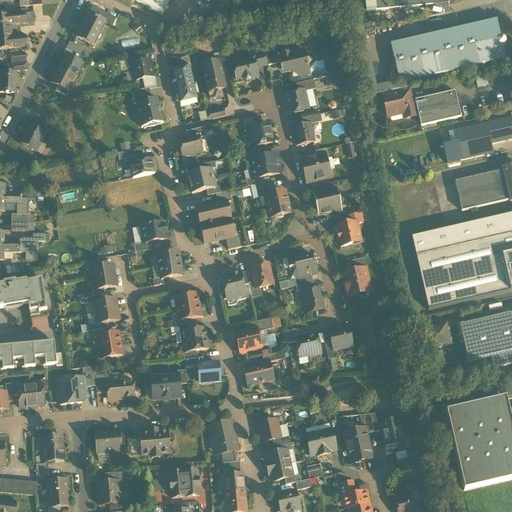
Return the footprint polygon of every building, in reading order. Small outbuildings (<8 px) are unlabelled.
[(134,0),(163,15),(170,0),(134,0)] [(364,0),(366,12),(376,11),(375,0),(364,0)] [(375,0),(376,11),(448,4),(448,0),(375,0)] [(92,8),(88,16),(104,24),(112,28),(116,20),(92,8)] [(25,15),(26,25),(34,24),(33,14),(25,15)] [(10,16),(11,26),(17,26),(26,25),(25,15),(10,16)] [(95,40),(104,24),(88,16),(87,15),(76,38),(88,44),(91,38),(95,40)] [(0,16),(0,34),(11,33),(11,31),(11,26),(10,16),(0,16)] [(390,45),(399,84),(505,60),(502,47),(504,46),(506,44),(505,39),(503,38),(500,38),(496,21),(390,45)] [(143,32),(137,26),(133,30),(138,36),(143,32)] [(0,34),(0,50),(13,50),(13,49),(12,38),(11,33),(0,34)] [(352,39),(357,62),(370,59),(365,36),(352,39)] [(24,37),(12,38),(13,49),(25,48),(24,39),(24,37)] [(66,50),(74,54),(79,57),(82,50),(69,43),(66,50)] [(263,50),(266,62),(267,67),(278,64),(276,57),(278,56),(276,49),(263,50)] [(74,54),(66,50),(65,50),(63,55),(65,56),(72,60),(74,54)] [(255,65),(266,62),(263,50),(247,51),(249,60),(254,59),(255,65)] [(288,70),(300,77),(306,68),(308,68),(307,66),(311,61),(306,58),(304,52),(289,55),(289,53),(281,55),(278,56),(276,57),(278,64),(278,65),(280,65),(282,72),(287,71),(288,70)] [(219,63),(220,65),(226,64),(223,53),(215,54),(217,63),(219,63)] [(85,60),(79,57),(74,54),(72,60),(82,65),(85,60)] [(66,57),(59,70),(75,79),(79,72),(76,71),(79,64),(82,66),(83,66),(82,65),(72,60),(65,56),(65,57),(66,57)] [(126,60),(127,68),(129,68),(131,68),(132,67),(132,66),(145,63),(143,56),(126,60)] [(11,58),(11,65),(26,64),(25,57),(11,58)] [(172,58),(175,72),(189,68),(187,57),(172,58)] [(244,83),(246,84),(249,83),(251,81),(250,80),(258,78),(255,65),(254,59),(249,60),(246,61),(246,60),(232,63),(235,75),(240,74),(242,82),(244,82),(244,83)] [(377,86),(370,59),(357,62),(365,97),(400,89),(398,81),(377,86)] [(130,72),(129,68),(127,68),(126,60),(118,62),(121,74),(130,72)] [(132,73),(134,82),(141,81),(153,78),(149,62),(145,63),(132,66),(132,67),(133,72),(132,73)] [(202,67),(208,93),(225,89),(220,65),(219,63),(217,63),(202,67)] [(27,71),(26,64),(11,65),(10,65),(11,71),(14,70),(14,72),(27,71)] [(172,72),(179,104),(197,100),(189,68),(175,72),(172,72)] [(306,68),(300,77),(309,75),(308,68),(306,68)] [(72,86),(75,79),(59,70),(52,84),(51,83),(51,84),(57,87),(68,93),(69,93),(69,92),(65,91),(69,84),(72,86)] [(0,86),(0,93),(13,94),(15,74),(1,73),(0,83),(0,86)] [(127,84),(134,82),(132,73),(125,74),(127,84)] [(335,76),(324,79),(326,88),(338,85),(335,76)] [(474,78),(477,90),(488,87),(485,76),(474,78)] [(141,81),(143,91),(149,90),(155,89),(153,78),(141,81)] [(296,85),(298,94),(304,92),(304,93),(312,91),(315,90),(313,81),(296,85)] [(55,93),(65,98),(68,93),(57,87),(55,93)] [(393,98),(409,94),(409,95),(410,95),(409,88),(392,92),(393,98)] [(134,105),(136,105),(135,105),(152,101),(149,90),(143,91),(131,92),(134,105)] [(316,108),(312,91),(304,93),(306,103),(307,109),(316,108)] [(303,113),(304,110),(303,104),(306,103),(304,93),(304,92),(298,94),(284,97),(288,114),(297,112),(299,114),(303,113)] [(418,115),(421,127),(461,118),(455,92),(415,101),(418,115)] [(404,118),(406,120),(410,119),(411,117),(418,115),(415,101),(410,102),(409,95),(409,94),(393,98),(383,100),(387,119),(403,115),(404,118)] [(135,105),(136,105),(138,114),(139,114),(140,119),(139,120),(141,129),(144,128),(144,130),(161,126),(160,125),(163,124),(161,114),(160,114),(158,114),(157,110),(159,110),(160,110),(158,100),(152,101),(135,105)] [(198,108),(197,100),(179,104),(181,112),(198,108)] [(206,114),(208,121),(225,117),(224,110),(206,114)] [(200,123),(208,121),(206,114),(206,113),(198,114),(200,123)] [(40,122),(56,126),(57,121),(42,116),(40,122)] [(301,120),(302,127),(310,125),(310,126),(320,123),(318,116),(301,120)] [(240,120),(243,134),(248,133),(248,130),(256,128),(254,117),(240,120)] [(457,147),(460,161),(493,154),(491,145),(511,140),(511,119),(454,132),(457,147)] [(248,133),(252,148),(273,144),(271,135),(270,134),(268,125),(256,128),(248,130),(248,133)] [(292,129),(296,147),(314,143),(310,126),(310,125),(302,127),(292,129)] [(20,145),(34,152),(38,145),(39,146),(40,144),(44,135),(30,128),(26,136),(25,135),(20,145)] [(198,136),(199,140),(205,138),(203,129),(185,133),(187,139),(198,136)] [(189,157),(192,158),(195,157),(196,155),(202,154),(199,140),(198,136),(187,139),(178,141),(182,158),(189,157)] [(432,142),(383,153),(389,178),(438,167),(432,142)] [(46,147),(40,144),(39,146),(38,145),(34,152),(41,156),(46,147)] [(351,144),(345,146),(348,160),(354,159),(351,144)] [(457,147),(443,150),(446,165),(461,162),(460,161),(457,147)] [(324,157),(325,161),(327,160),(329,160),(326,150),(314,153),(315,158),(324,157)] [(117,154),(119,161),(136,158),(135,151),(117,154)] [(248,155),(250,162),(250,161),(260,159),(260,156),(259,153),(248,155)] [(244,163),(250,162),(248,155),(241,157),(243,164),(244,163)] [(253,180),(253,181),(263,179),(268,177),(279,175),(277,166),(278,165),(276,155),(265,158),(260,159),(250,161),(250,162),(252,170),(251,171),(253,180)] [(305,178),(306,184),(315,182),(316,183),(322,182),(322,180),(329,179),(325,161),(324,157),(315,158),(301,162),(303,168),(301,170),(303,177),(305,178)] [(130,166),(133,179),(154,175),(151,161),(130,166)] [(95,162),(81,163),(83,173),(97,172),(95,162)] [(200,166),(201,172),(210,170),(210,171),(215,170),(214,163),(200,166)] [(511,166),(501,169),(502,172),(508,200),(511,198),(511,166)] [(191,191),(192,195),(206,192),(215,190),(215,189),(210,171),(210,170),(201,172),(187,175),(188,179),(184,180),(187,192),(191,191)] [(244,172),(246,182),(252,180),(253,180),(251,171),(246,172),(244,172)] [(509,202),(508,200),(502,172),(454,182),(461,212),(509,202)] [(254,187),(255,187),(265,184),(264,181),(263,179),(253,181),(253,180),(252,180),(253,183),(254,187)] [(268,184),(265,184),(255,187),(257,199),(259,199),(265,198),(265,197),(271,196),(268,184)] [(319,187),(320,193),(334,190),(332,184),(319,187)] [(207,198),(215,196),(221,194),(219,188),(215,189),(215,190),(206,192),(207,198)] [(322,214),(322,216),(325,216),(339,213),(341,212),(340,204),(339,201),(345,200),(345,199),(339,200),(338,197),(336,190),(334,190),(320,193),(317,194),(318,196),(313,197),(313,200),(308,201),(309,205),(312,205),(313,209),(310,210),(311,214),(316,213),(317,215),(322,214)] [(228,193),(221,194),(215,196),(217,205),(224,204),(226,203),(227,204),(231,203),(228,193)] [(276,218),(279,220),(282,219),(284,216),(290,215),(285,193),(271,196),(265,197),(265,198),(267,207),(267,208),(266,210),(267,216),(270,217),(270,220),(276,218)] [(261,208),(267,207),(265,198),(259,199),(261,208)] [(197,210),(201,228),(228,221),(224,204),(217,205),(197,210)] [(28,216),(28,206),(20,206),(17,206),(17,212),(17,216),(28,216)] [(325,216),(326,222),(340,218),(339,213),(325,216)] [(349,217),(351,226),(356,224),(356,225),(363,224),(360,214),(349,217)] [(511,215),(411,238),(416,258),(511,235),(511,215)] [(13,216),(13,224),(28,224),(28,216),(17,216),(13,216)] [(232,239),(228,221),(201,228),(205,245),(225,240),(232,239)] [(28,232),(28,224),(13,224),(13,232),(28,232)] [(143,244),(151,243),(167,240),(164,224),(140,228),(143,244)] [(338,239),(340,248),(352,246),(351,244),(360,242),(356,225),(356,224),(351,226),(335,229),(336,231),(334,231),(336,240),(338,239)] [(143,244),(140,228),(132,229),(135,245),(143,244)] [(428,311),(509,293),(501,258),(511,255),(511,235),(416,258),(428,311)] [(225,240),(228,251),(241,248),(238,237),(234,238),(232,239),(225,240)] [(19,242),(4,242),(4,247),(38,248),(38,243),(38,242),(33,242),(32,242),(29,239),(19,239),(19,242)] [(133,245),(135,254),(152,251),(151,243),(143,244),(135,245),(133,245)] [(104,248),(105,255),(114,253),(113,246),(104,248)] [(151,251),(153,258),(157,257),(156,256),(164,255),(163,249),(151,251)] [(157,257),(158,268),(180,264),(178,253),(164,255),(156,256),(157,257)] [(25,261),(38,262),(38,254),(26,254),(25,261)] [(297,279),(297,280),(312,277),(317,276),(315,266),(312,267),(312,265),(313,264),(311,255),(302,257),(301,255),(286,258),(287,260),(289,269),(289,270),(295,269),(297,279)] [(511,255),(501,258),(509,293),(511,292),(511,291),(511,255)] [(152,269),(158,268),(157,257),(153,258),(149,258),(151,269),(152,269)] [(84,262),(86,271),(90,270),(100,268),(98,260),(84,262)] [(345,264),(347,275),(365,271),(362,260),(345,264)] [(182,276),(180,264),(158,268),(160,279),(160,280),(168,279),(182,276)] [(254,283),(256,290),(259,289),(273,286),(268,265),(251,269),(254,283)] [(90,270),(92,280),(115,276),(113,266),(100,268),(90,270)] [(5,267),(5,270),(6,276),(16,274),(14,267),(5,267)] [(154,280),(160,279),(158,268),(152,269),(154,280)] [(342,276),(347,297),(358,295),(357,292),(366,290),(365,283),(367,282),(365,271),(347,275),(342,276)] [(242,287),(248,286),(248,285),(245,273),(240,275),(242,287)] [(227,300),(227,301),(245,297),(242,287),(240,275),(222,279),(223,285),(227,300)] [(117,287),(115,276),(92,280),(94,291),(104,290),(117,287)] [(294,280),(296,287),(312,284),(313,283),(312,277),(297,280),(297,279),(294,280)] [(39,312),(46,311),(41,279),(25,282),(25,280),(13,282),(13,283),(5,285),(5,284),(0,284),(0,308),(5,308),(5,306),(21,303),(21,305),(28,304),(29,312),(38,310),(39,312)] [(152,281),(154,287),(170,284),(168,279),(160,280),(160,279),(154,280),(152,281)] [(286,282),(288,289),(296,287),(294,280),(286,282)] [(280,291),(288,289),(286,282),(279,284),(280,291)] [(254,283),(248,285),(248,286),(251,299),(261,297),(259,289),(256,290),(254,283)] [(314,291),(312,284),(296,287),(297,293),(302,292),(303,294),(314,291)] [(217,286),(221,301),(227,300),(223,285),(217,286)] [(303,294),(307,313),(323,309),(318,290),(314,291),(303,294)] [(170,294),(171,300),(175,300),(175,299),(183,298),(181,292),(170,294)] [(175,300),(177,310),(199,307),(197,295),(183,298),(175,299),(175,300)] [(103,302),(102,296),(93,298),(86,299),(87,305),(93,304),(103,302)] [(93,304),(95,314),(117,310),(116,300),(103,302),(93,304)] [(201,318),(199,307),(177,310),(179,321),(179,322),(187,321),(201,318)] [(119,321),(117,310),(95,314),(97,325),(107,323),(119,321)] [(377,320),(377,322),(384,321),(382,311),(367,314),(369,322),(377,320)] [(97,325),(95,314),(87,316),(88,326),(91,326),(97,325)] [(468,362),(491,357),(511,352),(511,314),(460,326),(468,362)] [(279,318),(271,320),(273,330),(281,328),(279,318)] [(256,330),(257,334),(266,332),(273,330),(271,320),(250,325),(252,331),(256,330)] [(375,343),(377,345),(382,344),(383,342),(382,337),(380,336),(377,322),(377,320),(369,322),(360,324),(361,327),(363,338),(364,343),(375,341),(375,343)] [(190,326),(188,327),(187,321),(179,322),(179,321),(175,322),(176,329),(178,328),(179,335),(181,335),(181,334),(191,332),(190,326)] [(91,326),(92,332),(104,330),(108,329),(107,323),(97,325),(91,326)] [(450,342),(451,345),(452,347),(447,324),(422,330),(424,331),(442,327),(446,330),(449,341),(450,342)] [(348,330),(350,341),(356,339),(363,338),(361,327),(348,330)] [(447,347),(450,347),(451,345),(450,342),(449,341),(446,330),(442,327),(424,331),(427,346),(427,348),(427,350),(430,351),(432,351),(433,349),(446,347),(447,347)] [(331,342),(333,351),(334,351),(352,347),(350,341),(348,330),(348,329),(329,333),(331,342)] [(105,336),(104,330),(92,332),(93,339),(97,338),(97,337),(105,336)] [(181,334),(181,335),(183,344),(207,340),(205,330),(191,332),(181,334)] [(239,354),(242,356),(245,355),(247,352),(261,349),(257,334),(256,330),(252,331),(235,335),(235,336),(237,336),(240,348),(238,351),(239,354)] [(284,333),(287,345),(296,343),(295,341),(298,340),(296,330),(284,333)] [(427,346),(424,331),(422,330),(427,353),(452,347),(451,345),(450,347),(447,347),(446,347),(433,349),(432,351),(430,351),(427,350),(427,348),(427,346)] [(257,334),(261,349),(269,347),(266,332),(257,334)] [(97,338),(99,348),(120,344),(118,334),(105,336),(97,337),(97,338)] [(307,356),(309,358),(319,356),(320,353),(318,345),(316,336),(298,340),(295,341),(296,343),(297,348),(296,351),(297,356),(299,357),(307,355),(307,356)] [(208,350),(207,340),(183,344),(185,353),(185,354),(195,352),(208,350)] [(324,344),(328,361),(329,360),(336,359),(334,351),(333,351),(331,342),(324,344)] [(55,355),(54,344),(33,346),(34,358),(45,358),(45,367),(56,366),(55,355)] [(122,356),(120,344),(99,348),(101,359),(101,360),(109,359),(122,356)] [(34,358),(33,346),(11,348),(13,361),(23,359),(24,368),(35,368),(34,358)] [(13,361),(11,348),(0,348),(0,361),(2,361),(3,370),(14,370),(13,361)] [(511,352),(491,357),(494,369),(511,364),(511,352)] [(269,364),(277,362),(276,355),(262,358),(263,364),(269,362),(269,364)] [(185,360),(186,369),(198,368),(198,367),(203,366),(203,358),(196,359),(185,360)] [(97,360),(98,368),(110,366),(109,359),(101,360),(101,359),(97,360)] [(338,371),(336,359),(329,360),(332,372),(338,371)] [(243,369),(247,388),(261,385),(261,384),(273,381),(269,364),(269,362),(263,364),(243,369)] [(202,383),(203,385),(209,384),(211,382),(219,381),(218,365),(203,366),(198,367),(198,368),(200,383),(202,383)] [(83,379),(84,389),(96,387),(95,377),(94,368),(82,369),(83,375),(82,375),(82,379),(83,379)] [(178,376),(179,386),(186,385),(185,371),(177,372),(177,376),(178,376)] [(143,375),(144,390),(152,389),(151,381),(152,381),(151,374),(143,375)] [(96,387),(97,395),(108,394),(107,385),(111,384),(110,375),(95,377),(96,387)] [(108,394),(108,401),(131,399),(133,400),(136,400),(139,397),(139,393),(135,390),(133,390),(132,382),(131,383),(131,379),(127,376),(123,377),(120,380),(120,384),(111,384),(107,385),(108,394)] [(162,400),(162,401),(180,400),(179,386),(178,376),(177,376),(166,377),(167,380),(160,380),(152,381),(151,381),(152,389),(153,401),(162,400)] [(58,397),(59,406),(81,404),(85,399),(84,389),(83,379),(82,379),(57,381),(57,385),(64,390),(58,397)] [(13,402),(12,396),(11,384),(5,385),(5,394),(6,394),(7,403),(13,402)] [(41,386),(30,387),(32,408),(43,407),(42,394),(41,386)] [(286,390),(290,396),(298,392),(294,386),(286,390)] [(20,409),(32,408),(30,387),(18,388),(18,396),(20,409)] [(511,418),(510,418),(506,399),(467,408),(465,400),(439,403),(441,414),(446,412),(464,491),(511,480),(511,418)] [(377,414),(370,415),(374,432),(380,431),(377,414)] [(366,434),(374,432),(370,415),(361,416),(365,429),(366,434)] [(384,447),(386,455),(395,453),(405,451),(398,420),(381,423),(386,447),(384,447)] [(257,425),(262,444),(272,442),(280,440),(277,428),(278,428),(276,421),(257,425)] [(216,439),(219,455),(220,455),(234,452),(238,451),(231,423),(223,425),(221,429),(217,427),(208,429),(210,440),(211,440),(216,439)] [(305,430),(306,436),(331,431),(329,425),(305,430)] [(280,440),(289,438),(286,426),(278,428),(277,428),(280,440)] [(353,462),(356,464),(359,463),(361,461),(372,458),(366,434),(365,429),(344,434),(350,463),(353,462)] [(316,456),(317,457),(330,454),(330,452),(335,451),(331,431),(306,436),(311,457),(316,456)] [(140,439),(127,440),(127,432),(119,433),(121,447),(128,446),(129,458),(142,457),(140,439)] [(151,457),(151,460),(160,459),(160,456),(169,455),(168,446),(171,446),(174,443),(173,437),(170,435),(167,435),(167,433),(158,434),(158,432),(149,433),(149,435),(140,436),(140,439),(142,457),(142,458),(151,457)] [(96,435),(97,455),(109,454),(119,454),(117,433),(113,433),(113,434),(107,435),(106,434),(96,435)] [(43,439),(45,463),(64,462),(62,437),(43,439)] [(291,445),(289,438),(280,440),(272,442),(273,449),(277,448),(279,454),(287,452),(292,451),(291,445)] [(216,439),(211,440),(214,456),(219,455),(216,439)] [(292,451),(287,452),(289,465),(296,464),(293,451),(292,451)] [(406,459),(405,451),(395,453),(397,461),(406,459)] [(220,455),(222,465),(236,463),(234,452),(220,455)] [(292,478),(289,465),(287,452),(279,454),(266,456),(267,463),(266,463),(269,477),(270,477),(272,483),(285,480),(292,478)] [(109,454),(97,455),(98,463),(109,462),(109,454)] [(222,471),(227,471),(227,470),(240,469),(239,463),(236,463),(222,465),(221,465),(222,471)] [(407,471),(405,464),(393,466),(395,474),(407,471)] [(36,466),(37,478),(49,477),(48,465),(36,466)] [(307,468),(310,481),(323,478),(320,465),(307,468)] [(240,476),(240,469),(227,470),(227,471),(227,477),(240,476)] [(171,499),(185,498),(183,473),(176,474),(175,475),(169,475),(171,499)] [(190,473),(183,473),(185,498),(199,497),(197,473),(191,473),(190,473)] [(337,487),(351,484),(350,477),(340,474),(333,475),(336,487),(337,487)] [(224,477),(226,495),(244,494),(242,476),(240,476),(227,477),(224,477)] [(285,480),(286,486),(295,484),(301,483),(299,476),(292,478),(285,480)] [(36,484),(3,481),(2,494),(36,497),(36,484)] [(50,508),(59,508),(68,507),(66,481),(48,483),(50,508)] [(295,484),(297,492),(311,488),(310,481),(301,483),(295,484)] [(100,507),(119,505),(119,496),(117,482),(113,483),(98,484),(100,507)] [(337,487),(340,499),(343,499),(343,498),(354,496),(351,484),(337,487)] [(277,496),(280,511),(288,511),(299,510),(295,492),(277,496)] [(345,510),(349,509),(369,505),(367,499),(366,499),(365,493),(354,496),(343,498),(343,499),(345,510)] [(245,511),(244,494),(226,495),(227,511),(245,511)] [(397,511),(417,511),(415,502),(413,503),(411,495),(396,499),(398,508),(398,510),(397,511)] [(0,511),(15,511),(17,504),(0,501),(0,511)]
